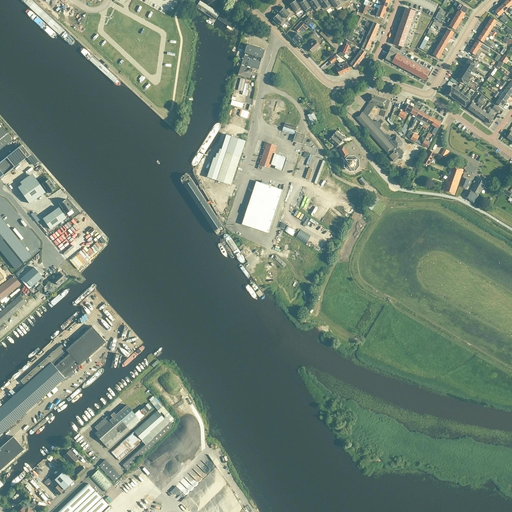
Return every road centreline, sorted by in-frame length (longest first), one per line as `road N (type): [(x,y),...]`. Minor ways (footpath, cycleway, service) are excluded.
road 1 (unknown): [(0,442),(110,339),(96,323),(78,327),(0,397)]
road 2 (unclassified): [(511,230),(460,200),(389,184),(333,109),(333,84)]
